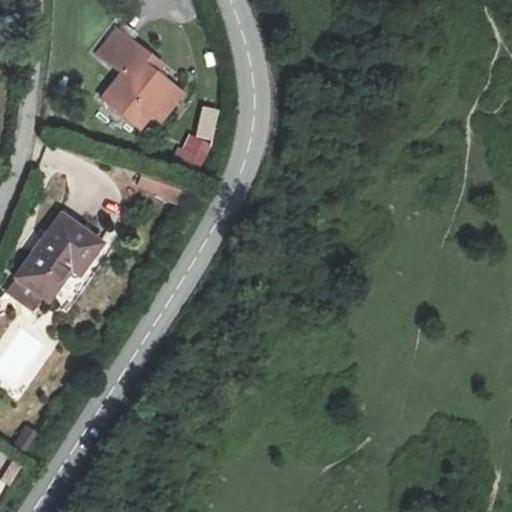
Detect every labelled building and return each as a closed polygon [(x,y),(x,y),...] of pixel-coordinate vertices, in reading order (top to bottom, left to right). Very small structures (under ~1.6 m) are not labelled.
[(156,56),(122,30),(101,56),(121,71),(99,100),(136,129),(150,112),(162,121),(184,93),(149,65),(156,56)] [(191,141),(180,161),(203,173),(213,152),(191,141)] [(185,203),(189,186),(141,175),(137,192),(185,203)] [(99,244),(62,217),(13,283),(43,305),(66,273),(74,279),(99,244)] [(27,427),(14,448),(32,458),(44,437),(27,427)] [(15,462),(0,483),(0,485),(12,494),(28,471),(15,462)]
